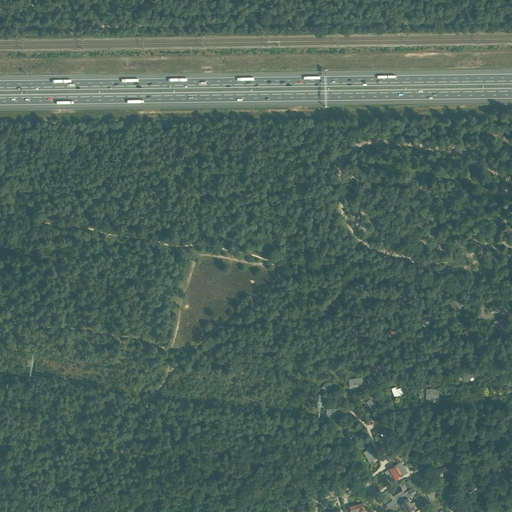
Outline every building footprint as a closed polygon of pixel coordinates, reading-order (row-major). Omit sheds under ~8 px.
[(407,298),(398,293),(395,298),(403,304),(407,298)] [(365,304),(373,303),(372,294),(364,295),(364,296),(362,296),(363,299),(364,299),(364,301),(365,301),(365,304)] [(336,308),(342,304),(339,300),(340,300),(339,299),(338,299),(337,297),(331,301),(336,308)] [(460,301),(456,297),(449,304),(456,310),(461,305),(458,302),(460,301)] [(428,317),(421,322),(425,327),(432,322),(428,317)] [(500,319),(494,321),(499,334),(509,330),(505,320),(501,321),(500,319)] [(392,328),(388,331),(391,336),(399,331),(393,324),(390,326),(392,328)] [(470,329),(464,332),(468,340),(474,337),(470,329)] [(360,334),(361,334),(360,332),(359,332),(358,330),(353,332),(356,340),(362,338),(360,334)] [(441,346),(435,350),(441,358),(446,354),(441,346)] [(500,359),(502,356),(493,353),(490,361),(500,365),(502,359),(500,359)] [(382,363),(375,366),(378,373),(387,370),(386,367),(384,368),(382,363)] [(416,366),(404,364),(402,372),(415,374),(416,366)] [(469,370),(461,375),(464,381),(465,380),(466,381),(468,380),(468,379),(473,376),(469,370)] [(361,378),(348,379),(350,388),(358,386),(358,385),(362,384),(361,378)] [(328,382),(321,389),(325,392),(331,386),(328,382)] [(395,387),(391,389),(392,391),(395,397),(403,394),(401,388),(396,390),(395,387)] [(439,389),(433,389),(430,389),(426,389),(426,400),(431,400),(431,399),(439,399),(439,389)] [(376,407),(371,399),(366,402),(372,410),(376,407)] [(478,406),(476,411),(477,412),(476,414),(484,418),(487,411),(478,406)] [(418,421),(417,416),(413,418),(413,417),(409,418),(409,419),(407,420),(408,425),(418,421)] [(447,419),(441,422),(444,429),(450,426),(447,419)] [(388,428),(382,432),(388,442),(390,441),(394,438),(388,428)] [(350,429),(345,431),(348,437),(349,437),(350,440),(354,437),(350,429)] [(505,431),(501,433),(505,440),(511,437),(508,432),(506,433),(505,431)] [(477,442),(475,441),(474,442),(471,440),(469,444),(467,443),(465,449),(472,452),(477,442)] [(369,462),(376,458),(370,448),(363,453),(369,462)] [(496,459),(489,464),(492,469),(499,464),(496,459)] [(392,483),(394,482),(408,473),(401,462),(385,472),(392,483)] [(440,469),(436,471),(437,475),(442,474),(448,471),(448,473),(457,470),(454,464),(440,469)] [(500,465),(491,471),(497,479),(506,473),(500,465)] [(422,480),(426,477),(422,470),(418,473),(422,480)] [(453,481),(445,484),(447,491),(456,487),(453,481)] [(396,498),(404,493),(401,487),(392,492),(396,498)] [(430,502),(435,499),(431,493),(435,491),(433,488),(425,492),(430,502)] [(485,495),(476,499),(478,504),(487,500),(485,495)] [(403,509),(411,504),(408,499),(400,504),(403,509)] [(454,499),(445,504),(448,510),(457,505),(454,499)] [(421,511),(422,511),(428,509),(423,502),(418,506),(421,511)] [(358,511),(362,511),(363,511),(365,510),(363,503),(357,505),(359,511),(358,511)]
